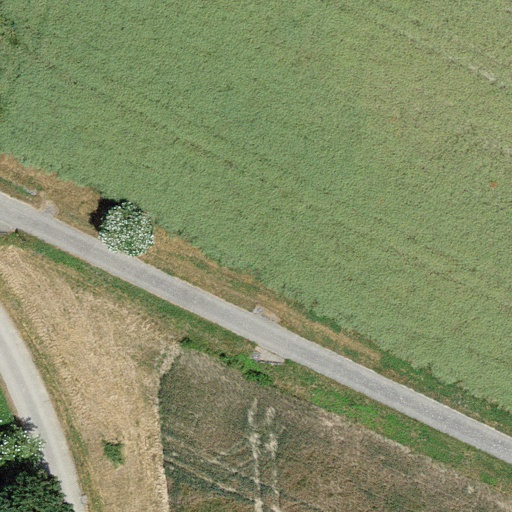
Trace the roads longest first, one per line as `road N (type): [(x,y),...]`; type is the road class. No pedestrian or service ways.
road 1 (track): [(511,451),(0,198)]
road 2 (track): [(0,312),(24,352),(86,511)]
